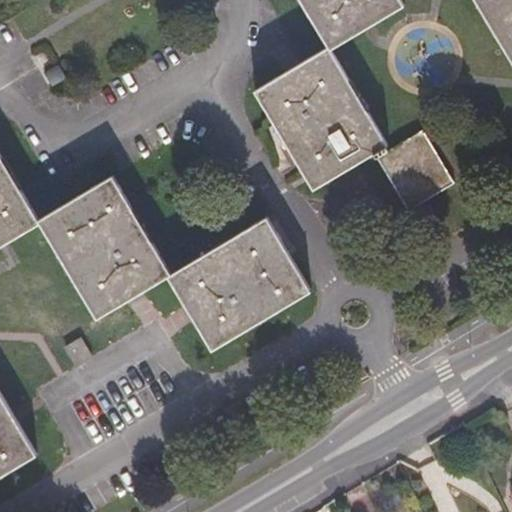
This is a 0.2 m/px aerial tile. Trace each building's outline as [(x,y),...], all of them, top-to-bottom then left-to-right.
[(302,0),(330,46),(331,47),(404,4),(401,0),(302,0)] [(511,0),(477,0),(511,57),(511,0)] [(331,47),(330,46),(256,91),(316,187),(375,152),(391,149),(331,47)] [(391,149),(375,152),(410,208),(414,206),(419,202),(427,198),(455,181),(423,129),(391,149)] [(41,222),(40,220),(0,154),(0,246),(1,246),(9,241),(41,222)] [(40,220),(41,222),(99,317),(170,276),(172,274),(114,177),(40,220)] [(172,274),(170,276),(214,348),(312,290),(267,217),(172,274)] [(76,367),(94,357),(82,337),(65,347),(76,367)] [(0,475),(37,453),(0,391),(0,475)]
